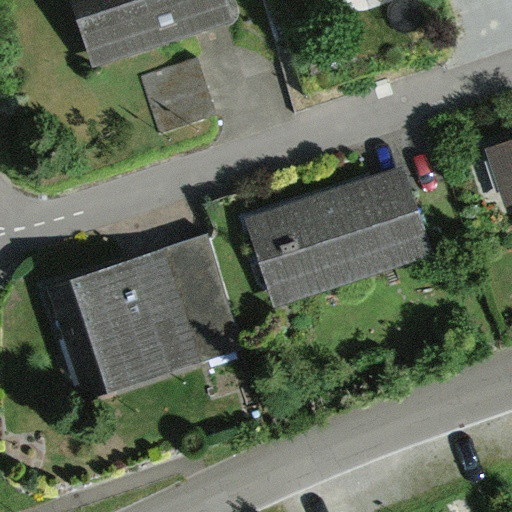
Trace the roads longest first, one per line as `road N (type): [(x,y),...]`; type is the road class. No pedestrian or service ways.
road 1 (residential): [(0,238),(511,66)]
road 2 (residential): [(172,511),(511,389)]
